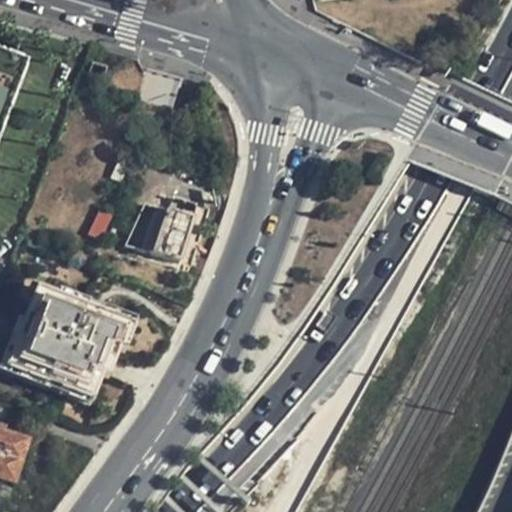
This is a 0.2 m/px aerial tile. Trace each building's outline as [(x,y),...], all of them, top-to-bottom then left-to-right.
[(0,59),(0,139),(28,71),(0,59)] [(103,82),(108,69),(94,64),(90,76),(103,82)] [(173,78),(151,71),(146,70),(134,101),(160,110),(170,86),(173,78)] [(175,271),(198,208),(173,199),(167,215),(143,206),(124,254),(175,271)] [(135,325),(37,287),(3,365),(93,401),(105,374),(111,376),(121,350),(125,351),(135,325)] [(16,462),(23,445),(0,436),(0,478),(11,483),(19,463),(16,462)]
